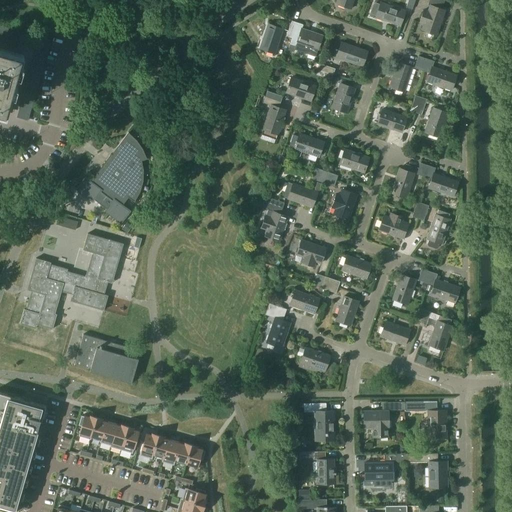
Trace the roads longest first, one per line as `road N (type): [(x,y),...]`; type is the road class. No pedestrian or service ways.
road 1 (unclassified): [(356,349),(347,393),(349,511)]
road 2 (unclassified): [(464,511),(459,383)]
